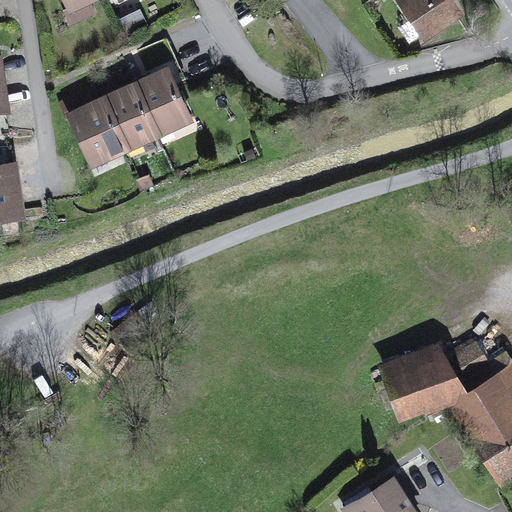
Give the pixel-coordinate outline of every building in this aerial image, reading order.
[(95,13),(89,0),(60,0),(65,10),(70,7),(77,21),(95,13)] [(401,0),(424,33),(455,12),(447,0),(401,0)] [(189,118),(167,70),(135,85),(154,128),(166,123),(172,126),(189,118)] [(140,141),(157,133),(154,128),(135,85),(112,95),(107,85),(100,88),(105,99),(103,100),(123,143),(135,137),(140,141)] [(109,155),(125,147),(123,143),(103,100),(82,109),(76,96),(59,103),(66,118),(72,115),(91,157),(104,152),(109,155)] [(158,136),(174,129),(172,126),(166,123),(154,128),(157,133),(158,136)] [(127,151),(141,144),(140,141),(135,137),(123,143),(125,147),(127,151)] [(0,217),(22,215),(11,146),(0,147),(0,217)] [(95,165),(110,158),(109,155),(104,152),(91,157),(95,165)] [(149,175),(137,180),(141,191),(154,186),(149,175)] [(443,356),(447,362),(478,343),(474,337),(443,356)] [(490,362),(478,343),(447,362),(459,381),(490,362)] [(511,359),(507,351),(490,362),(459,381),(449,388),(456,400),(464,413),(508,481),(511,478),(511,359)] [(428,405),(430,410),(432,409),(456,400),(449,388),(459,381),(447,362),(443,356),(388,377),(402,415),(428,405)] [(441,422),(464,413),(456,400),(432,409),(441,422)] [(402,493),(408,490),(399,475),(347,508),(348,511),(414,511),(410,505),(402,493)] [(410,505),(415,502),(408,490),(402,493),(410,505)]
